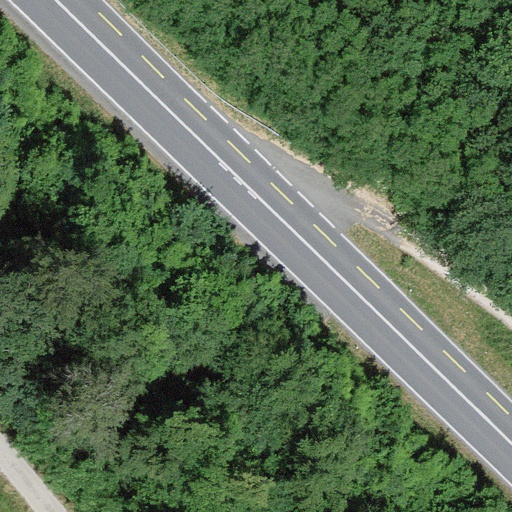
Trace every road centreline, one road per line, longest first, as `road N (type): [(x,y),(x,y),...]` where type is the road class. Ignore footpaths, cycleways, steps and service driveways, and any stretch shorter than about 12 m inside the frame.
road 1 (primary): [(53,0),(511,450)]
road 2 (track): [(511,304),(468,263),(180,123)]
